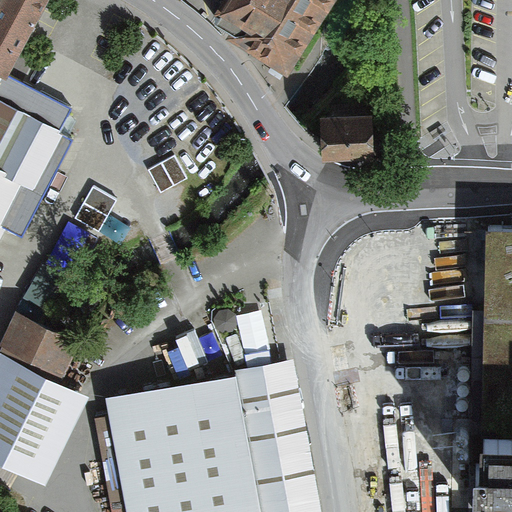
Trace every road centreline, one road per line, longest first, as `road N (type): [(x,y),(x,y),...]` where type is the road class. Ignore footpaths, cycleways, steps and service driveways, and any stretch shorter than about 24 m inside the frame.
road 1 (residential): [(315,176),(293,261),(338,511)]
road 2 (residential): [(315,176),(258,120),(210,49),(145,0)]
road 3 (residential): [(511,182),(315,176)]
